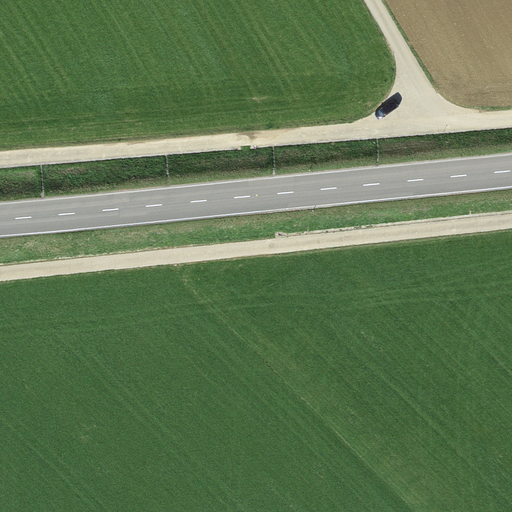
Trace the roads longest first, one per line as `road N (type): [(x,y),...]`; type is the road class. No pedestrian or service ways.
road 1 (track): [(0,273),(511,221)]
road 2 (primary): [(0,219),(511,170)]
road 3 (track): [(0,159),(423,125)]
road 4 (track): [(372,0),(398,44),(423,125)]
